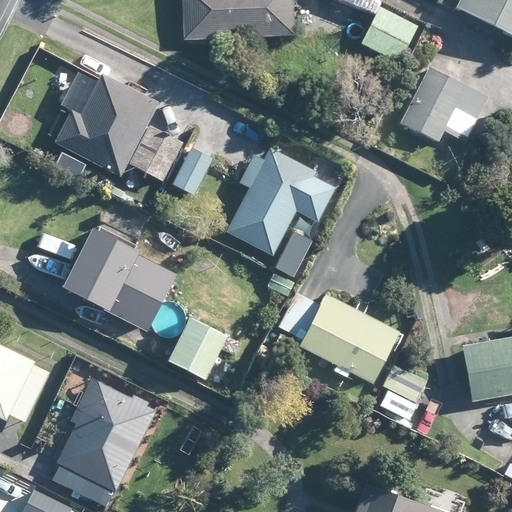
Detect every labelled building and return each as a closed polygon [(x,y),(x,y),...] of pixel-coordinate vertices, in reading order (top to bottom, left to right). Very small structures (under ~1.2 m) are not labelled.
[(180,0),(182,39),(291,35),(289,0),(180,0)] [(511,37),(511,0),(457,0),(454,8),(511,37)] [(359,43),(397,62),(415,26),(378,7),(362,38),(359,43)] [(400,123),(436,141),(443,126),(465,137),(485,97),(427,68),(400,123)] [(117,176),(145,124),(155,103),(101,74),(96,84),(79,115),(69,110),(52,141),(117,176)] [(148,125),(128,163),(160,180),(181,142),(148,125)] [(5,135),(17,141),(21,133),(9,126),(5,135)] [(207,155),(193,148),(190,147),(171,183),(192,195),(212,158),(207,155)] [(311,176),(313,171),(269,148),(267,150),(262,161),(252,155),(238,182),(249,188),(226,231),(270,254),(293,210),(315,221),(329,194),(332,188),(311,176)] [(87,204),(54,190),(47,206),(81,220),(87,204)] [(156,238),(174,248),(181,236),(162,226),(156,238)] [(135,251),(131,249),(88,228),(71,263),(59,286),(105,310),(105,312),(145,331),(148,326),(173,272),(134,253),(135,251)] [(303,254),(280,245),(271,268),(294,276),(303,254)] [(354,310),(322,293),(320,293),(314,304),(305,299),(293,292),(276,326),(301,339),(298,346),(334,365),(331,371),(344,378),(347,372),(370,383),(396,331),(363,314),(354,310)] [(224,335),(211,329),(186,317),(165,359),(203,378),(215,353),(224,335)] [(511,336),(460,346),(468,391),(470,401),(511,393),(511,336)] [(23,420),(47,372),(31,364),(32,361),(0,345),(0,418),(3,420),(7,413),(23,420)] [(414,400),(422,384),(423,382),(390,364),(380,384),(386,387),(379,401),(392,408),(399,395),(413,402),(414,400)] [(59,463),(53,474),(51,479),(105,506),(107,500),(117,505),(126,487),(116,481),(154,409),(145,404),(146,402),(131,394),(130,397),(90,377),(73,412),(69,420),(75,423),(55,461),(59,463)] [(511,478),(511,463),(508,461),(506,465),(502,473),(511,478)] [(442,511),(419,503),(363,483),(352,511),(442,511)] [(20,511),(66,511),(69,508),(33,489),(20,511)]
